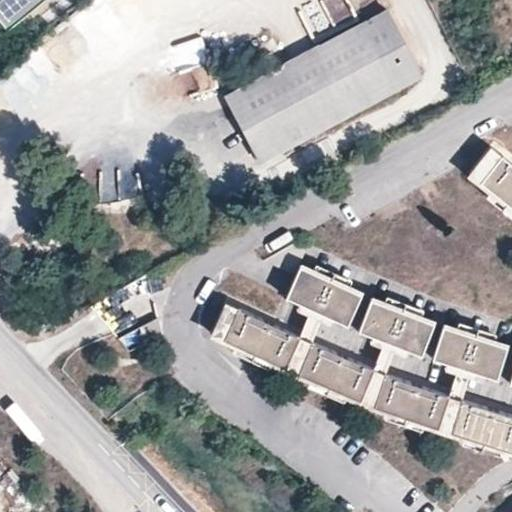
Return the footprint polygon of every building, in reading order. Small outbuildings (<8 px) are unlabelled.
[(0,0),(0,34),(41,0),(0,0)] [(387,4),(227,96),(263,163),(422,75),(387,4)] [(38,47),(11,69),(28,89),(54,68),(38,47)] [(511,161),(494,148),(472,175),(511,206),(511,161)] [(303,268),(289,300),(351,328),(365,296),(303,268)] [(374,301),(362,333),(426,357),(438,325),(374,301)] [(229,305),(215,336),(289,371),(304,339),(229,305)] [(447,327),(436,360),(501,381),(511,348),(447,327)] [(315,345),(302,376),(364,403),(378,371),(315,345)] [(389,376),(378,408),(442,430),(453,397),(389,376)] [(511,415),(466,401),(456,434),(511,451),(511,415)]
